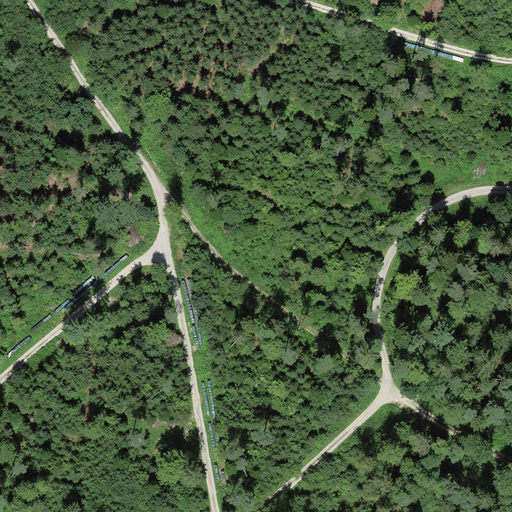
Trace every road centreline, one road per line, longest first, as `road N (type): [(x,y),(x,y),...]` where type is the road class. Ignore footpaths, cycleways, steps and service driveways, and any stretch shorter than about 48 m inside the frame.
road 1 (track): [(39,0),(154,182),(168,223),(214,511)]
road 2 (track): [(154,182),(254,284),(390,392)]
road 3 (track): [(390,392),(378,348),(383,262),(422,214),(445,202),(511,193)]
road 4 (track): [(511,61),(470,56),(284,0)]
road 5 (track): [(0,382),(168,240)]
road 6 (track): [(248,511),(390,392)]
road 7 (track): [(511,461),(390,392)]
